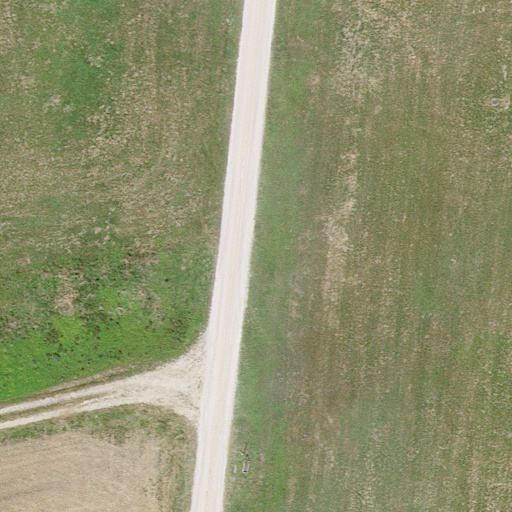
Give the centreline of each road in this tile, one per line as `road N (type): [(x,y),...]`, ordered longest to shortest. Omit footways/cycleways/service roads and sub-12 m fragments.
road 1 (track): [(212,380),(244,0)]
road 2 (track): [(212,380),(0,423)]
road 3 (track): [(197,511),(212,380)]
